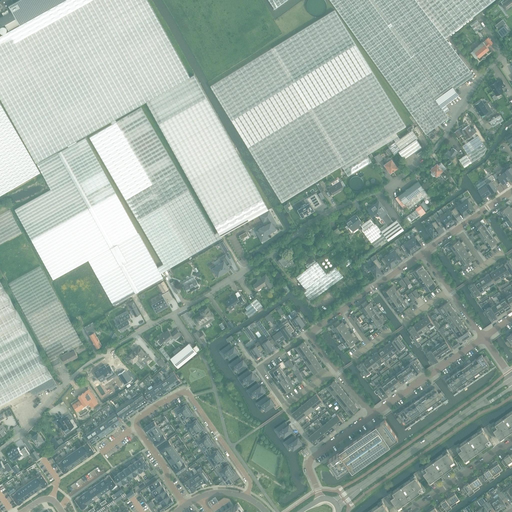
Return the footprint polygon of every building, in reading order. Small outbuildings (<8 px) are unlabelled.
[(0,0),(0,8),(2,11),(5,8),(6,7),(9,6),(12,4),(11,3),(12,1),(11,0),(0,0)] [(0,97),(22,137),(36,163),(68,146),(68,147),(37,164),(51,189),(15,209),(38,252),(53,279),(88,260),(103,287),(113,305),(163,278),(160,273),(157,267),(138,233),(97,158),(85,138),(77,142),(76,141),(111,121),(115,119),(141,105),(144,103),(146,102),(215,225),(262,198),(194,75),(190,77),(147,0),(19,0),(12,4),(9,6),(6,7),(8,10),(9,13),(3,16),(0,17),(0,97)] [(268,0),(274,9),(286,0),(268,0)] [(330,0),(337,9),(357,37),(396,91),(426,134),(449,117),(445,112),(435,98),(452,86),(454,90),(474,75),(471,71),(445,38),(439,30),(436,27),(415,0),(330,0)] [(415,0),(436,27),(439,30),(445,38),(449,35),(493,0),(415,0)] [(511,0),(502,0),(501,2),(502,4),(501,4),(506,10),(511,4),(511,0)] [(394,154),(398,151),(416,138),(417,138),(412,130),(399,138),(396,133),(406,126),(335,10),(274,47),(210,86),(282,202),(313,183),(342,165),(348,175),(371,161),(367,155),(386,143),(394,139),(396,142),(389,146),(394,154)] [(476,19),(470,24),(476,33),(483,28),(476,19)] [(498,29),(496,31),(501,38),(509,32),(504,25),(498,29)] [(473,50),(474,52),(476,54),(475,54),(476,55),(477,55),(479,57),(484,53),(485,53),(486,52),(486,51),(489,49),(487,47),(489,45),(490,46),(493,43),(488,37),(485,40),(473,50)] [(491,85),(497,96),(505,91),(502,88),(506,85),(502,79),(498,82),(498,81),(491,85)] [(458,95),(454,90),(452,86),(435,98),(445,112),(449,109),(445,104),(458,95)] [(474,105),(481,116),(485,113),(487,116),(493,112),(487,102),(484,104),(481,101),(474,105)] [(0,405),(53,377),(50,372),(29,334),(0,279),(0,194),(40,173),(21,140),(0,102),(0,405)] [(113,123),(90,136),(90,138),(109,170),(140,225),(163,264),(157,267),(160,273),(166,270),(218,239),(222,237),(221,236),(218,232),(215,234),(198,206),(167,152),(141,107),(116,121),(115,119),(111,121),(113,123)] [(500,115),(489,121),(493,127),(503,120),(500,115)] [(460,129),(454,133),(456,137),(463,133),(467,138),(472,134),(473,133),(474,133),(477,131),(474,127),(471,129),(468,126),(461,131),(460,129)] [(465,155),(458,159),(460,162),(464,167),(476,160),(483,155),(487,149),(478,135),(476,137),(474,138),(462,146),(465,150),(467,154),(465,155)] [(421,147),(416,138),(398,151),(404,159),(421,147)] [(454,155),(457,151),(452,148),(450,151),(448,150),(445,155),(451,159),(455,155),(454,155)] [(377,162),(382,159),(379,154),(374,157),(377,162)] [(394,170),(397,168),(390,157),(386,160),(387,161),(384,163),(390,172),(391,172),(392,172),(394,171),(394,170)] [(431,168),(430,169),(432,171),(431,173),(431,174),(433,177),(435,176),(436,175),(436,176),(439,179),(442,176),(444,178),(445,180),(448,177),(448,175),(445,173),(444,171),(447,169),(441,162),(438,165),(437,163),(433,166),(432,166),(431,167),(431,168)] [(503,167),(495,173),(498,177),(502,183),(508,180),(508,181),(511,178),(504,168),(503,167)] [(374,177),(373,175),(373,173),(372,173),(371,172),(370,171),(369,171),(368,171),(367,171),(366,171),(364,173),(363,175),(362,177),(363,179),(364,180),(366,182),(367,182),(368,182),(369,182),(370,182),(371,181),(372,181),(373,180),(373,179),(374,177)] [(492,175),(483,180),(485,183),(492,192),(495,190),(494,189),(499,185),(495,179),(492,175)] [(361,182),(361,180),(360,179),(359,178),(359,177),(358,177),(356,177),(355,177),(354,177),(353,178),(352,179),(352,180),(351,181),(351,182),(351,184),(352,185),(352,186),(353,186),(354,187),(356,187),(358,187),(359,187),(360,186),(360,185),(361,184),(361,182)] [(344,188),(340,181),(339,182),(338,179),(331,183),(333,185),(329,188),(333,194),(344,188)] [(398,196),(395,198),(396,200),(400,204),(401,206),(404,204),(407,207),(408,209),(423,198),(428,194),(424,189),(418,181),(408,188),(398,196)] [(485,183),(477,188),(479,190),(478,190),(483,197),(488,193),(489,194),(492,192),(485,183)] [(299,211),(298,211),(301,216),(302,216),(302,217),(314,210),(313,208),(315,207),(316,208),(322,204),(316,193),(309,197),(307,198),(309,203),(306,205),(305,204),(301,206),(302,207),(298,209),(299,211)] [(467,199),(461,202),(469,213),(472,212),(471,211),(474,209),(471,205),(474,202),(470,197),(467,199)] [(262,198),(215,225),(218,232),(221,236),(269,210),(262,198)] [(381,217),(386,224),(388,226),(393,222),(386,213),(387,213),(378,201),(367,209),(371,216),(373,214),(374,215),(375,216),(377,216),(379,216),(379,215),(381,217)] [(424,201),(420,204),(425,211),(429,208),(424,201)] [(454,209),(457,214),(460,212),(463,216),(466,215),(469,213),(461,202),(461,203),(463,205),(455,210),(454,209)] [(505,203),(499,207),(501,210),(500,211),(504,215),(511,209),(511,206),(511,207),(509,205),(507,206),(505,203)] [(449,209),(444,213),(452,225),(455,223),(455,222),(457,221),(454,216),(457,214),(454,209),(451,211),(449,209)] [(511,209),(504,215),(503,216),(506,221),(511,216),(511,209)] [(0,244),(22,232),(9,210),(0,214),(0,244)] [(416,210),(406,217),(409,222),(419,215),(416,210)] [(262,234),(259,236),(262,241),(268,237),(266,234),(275,229),(273,225),(276,224),(269,211),(260,216),(264,222),(265,221),(267,224),(259,229),(262,234)] [(439,217),(436,220),(440,226),(443,224),(446,228),(449,226),(450,227),(452,225),(444,213),(439,217)] [(353,232),(361,226),(363,224),(361,222),(356,214),(346,222),(353,232)] [(363,224),(361,226),(363,228),(362,229),(364,233),(376,249),(386,242),(379,233),(381,232),(379,229),(380,229),(376,224),(375,224),(371,219),(363,224)] [(381,232),(379,233),(386,242),(393,237),(403,230),(404,230),(397,220),(396,220),(393,222),(388,226),(386,224),(380,229),(379,229),(381,232)] [(432,223),(426,227),(430,233),(430,234),(431,236),(432,236),(433,237),(439,233),(436,229),(439,227),(435,221),(432,223)] [(483,222),(482,224),(479,221),(474,224),(476,228),(475,228),(477,231),(476,231),(478,234),(487,227),(483,222)] [(482,238),(490,232),(487,227),(478,234),(480,236),(482,238)] [(341,233),(337,228),(332,232),(335,237),(341,233)] [(490,232),(482,238),(483,240),(484,243),(493,237),(490,232)] [(414,236),(409,239),(416,251),(420,249),(419,248),(422,246),(418,241),(421,239),(418,234),(414,236)] [(493,237),(484,243),(486,245),(487,245),(489,247),(490,247),(492,250),(497,246),(495,243),(497,241),(493,237)] [(454,250),(465,243),(463,241),(461,242),(459,240),(457,241),(455,238),(449,242),(451,245),(449,246),(453,251),(454,251),(454,250)] [(404,244),(401,246),(404,251),(407,249),(410,254),(413,252),(413,253),(416,251),(409,239),(403,243),(404,244)] [(457,255),(465,249),(464,247),(466,245),(465,243),(454,250),(454,251),(457,255)] [(390,254),(389,253),(397,264),(400,262),(399,261),(402,260),(399,255),(402,253),(398,248),(395,250),(395,251),(390,254)] [(465,249),(457,255),(460,260),(471,252),(470,250),(467,252),(465,249)] [(473,255),(471,252),(460,260),(459,260),(463,265),(465,264),(467,267),(473,263),(470,260),(472,259),(470,256),(473,255)] [(397,264),(389,253),(384,257),(381,260),(385,265),(388,263),(391,267),(393,265),(394,266),(397,264)] [(222,262),(214,268),(216,271),(215,271),(218,276),(229,269),(227,267),(231,264),(226,255),(220,259),(222,262)] [(291,260),(289,261),(284,255),(277,260),(282,267),(287,263),(289,266),(292,264),(294,267),(296,265),(291,260)] [(371,267),(370,268),(373,273),(375,277),(376,276),(376,277),(382,273),(379,269),(382,267),(374,255),(371,258),(375,263),(370,266),(371,267)] [(347,258),(343,261),(346,266),(351,263),(347,258)] [(314,259),(305,265),(307,268),(316,262),(314,259)] [(305,270),(296,277),(305,290),(302,292),(311,302),(343,277),(336,267),(326,274),(317,262),(305,270)] [(511,272),(505,263),(503,264),(500,266),(506,275),(510,272),(511,272)] [(415,277),(425,270),(422,265),(411,272),(415,277)] [(27,318),(45,351),(61,342),(66,350),(81,342),(40,266),(8,283),(27,318)] [(495,269),(501,278),(506,275),(500,266),(497,268),(495,269)] [(501,278),(495,269),(494,271),(493,270),(490,272),(496,281),(501,278)] [(428,274),(425,270),(415,277),(418,282),(419,282),(429,275),(428,274)] [(486,276),(484,277),(490,286),(491,287),(495,284),(488,273),(485,275),(486,276)] [(269,289),(273,285),(266,274),(261,277),(262,278),(253,285),(257,290),(265,284),(269,289)] [(431,278),(429,275),(419,282),(423,287),(424,286),(432,280),(431,278)] [(184,285),(185,286),(184,287),(185,289),(186,289),(188,293),(199,286),(195,279),(195,280),(193,277),(183,283),(184,285)] [(479,280),(486,290),(486,289),(490,286),(484,277),(482,278),(479,280)] [(424,286),(427,291),(436,285),(435,284),(434,282),(432,280),(424,286)] [(486,290),(479,280),(476,282),(474,283),(480,292),(481,293),(486,290)] [(162,293),(168,289),(164,281),(157,284),(162,293)] [(480,292),(474,283),(472,284),(469,286),(473,292),(470,293),(472,297),(475,295),(475,296),(480,292)] [(174,284),(172,286),(176,294),(181,292),(179,287),(177,288),(174,284)] [(386,295),(387,297),(397,290),(396,290),(393,285),(387,290),(386,289),(382,291),(385,295),(386,295)] [(388,299),(390,302),(400,295),(401,295),(397,289),(396,290),(397,290),(387,297),(389,299),(388,299)] [(164,298),(152,304),(157,312),(168,305),(167,302),(173,299),(168,291),(162,295),(164,298)] [(225,302),(230,309),(238,303),(240,305),(245,302),(241,296),(238,298),(235,294),(232,297),(225,302)] [(393,304),(394,307),(403,300),(400,295),(390,302),(392,305),(393,304)] [(500,301),(505,310),(507,309),(511,307),(505,298),(500,301)] [(256,299),(245,308),(247,310),(245,312),(249,317),(262,306),(256,299)] [(364,313),(373,307),(370,302),(368,303),(366,300),(361,304),(363,307),(362,308),(363,310),(363,311),(364,313)] [(403,300),(394,307),(396,309),(395,309),(398,313),(401,311),(401,310),(407,305),(403,300)] [(133,301),(127,304),(130,308),(131,308),(131,309),(136,317),(140,314),(136,306),(133,301)] [(505,310),(500,301),(495,304),(501,313),(505,310)] [(441,314),(452,306),(450,303),(449,304),(448,302),(438,309),(441,314)] [(501,313),(495,304),(491,307),(496,316),(501,313)] [(452,306),(441,314),(444,318),(446,317),(454,311),(453,310),(454,309),(452,306)] [(368,317),(377,311),(373,307),(364,313),(366,316),(367,315),(368,317)] [(491,307),(485,310),(486,310),(483,312),(485,316),(488,314),(492,320),(495,318),(494,317),(496,316),(491,307)] [(202,314),(197,318),(198,320),(197,321),(197,322),(197,323),(198,324),(199,325),(200,325),(201,324),(202,326),(213,320),(211,317),(213,317),(212,316),(213,315),(212,314),(211,313),(208,308),(204,311),(204,310),(203,310),(202,311),(201,312),(202,312),(201,312),(202,314)] [(377,311),(368,317),(370,319),(369,320),(371,322),(380,316),(377,311)] [(456,313),(454,311),(446,317),(449,322),(458,316),(456,313)] [(186,319),(187,322),(188,322),(187,319),(190,318),(188,312),(181,314),(183,320),(186,319)] [(270,313),(265,317),(267,320),(269,319),(271,322),(274,320),(270,313)] [(118,326),(116,327),(119,332),(120,331),(121,331),(122,332),(125,330),(124,328),(131,325),(129,320),(132,319),(129,314),(120,319),(119,319),(122,324),(118,326)] [(301,325),(301,326),(306,323),(303,318),(301,319),(297,314),(289,319),(291,322),(295,328),(298,326),(299,327),(301,325)] [(424,318),(423,319),(429,328),(429,327),(433,324),(427,315),(424,317),(424,318)] [(383,321),(380,316),(371,322),(373,325),(373,324),(375,327),(376,326),(378,329),(384,325),(382,322),(383,321)] [(460,319),(458,316),(449,322),(447,323),(451,328),(461,321),(460,319)] [(337,332),(348,325),(346,322),(344,324),(342,321),(340,323),(338,319),(333,323),(335,326),(334,327),(337,332)] [(418,322),(424,331),(425,330),(426,332),(430,329),(429,327),(429,328),(423,319),(421,320),(420,320),(418,322)] [(292,333),(291,332),(294,330),(290,324),(290,325),(286,320),(278,325),(279,326),(287,337),(290,335),(289,335),(292,333)] [(461,321),(451,328),(454,332),(465,325),(463,322),(462,322),(461,321)] [(424,331),(418,322),(415,324),(413,326),(419,334),(424,331)] [(101,345),(94,333),(97,331),(93,323),(85,327),(96,348),(101,345)] [(337,332),(340,337),(341,337),(349,331),(347,328),(350,327),(348,325),(337,332)] [(465,325),(454,332),(457,337),(467,330),(466,328),(467,328),(465,325)] [(279,326),(274,329),(275,331),(272,334),(273,335),(278,342),(283,339),(284,340),(287,337),(279,326)] [(419,334),(413,326),(411,327),(411,326),(408,329),(412,334),(409,336),(412,339),(414,338),(415,338),(420,334),(419,334)] [(160,339),(157,341),(160,345),(163,343),(164,345),(174,338),(175,339),(179,336),(181,334),(178,329),(175,331),(172,334),(169,331),(163,336),(163,335),(159,338),(160,339)] [(198,330),(193,333),(199,343),(200,344),(203,347),(207,344),(205,341),(203,338),(206,337),(202,331),(200,333),(198,330)] [(467,330),(457,337),(461,342),(462,341),(463,343),(467,340),(466,338),(471,335),(469,331),(469,332),(467,330)] [(351,333),(349,331),(341,337),(340,337),(339,337),(343,342),(355,334),(353,332),(351,333)] [(355,334),(343,342),(346,347),(348,345),(351,349),(356,345),(354,342),(356,340),(354,338),(356,336),(355,334)] [(270,335),(262,341),(266,347),(264,348),(267,352),(272,349),(274,347),(273,346),(276,344),(272,338),(270,335)] [(394,339),(393,340),(399,349),(404,346),(400,340),(402,338),(400,335),(397,337),(397,336),(394,339)] [(412,339),(415,344),(417,347),(418,347),(421,344),(419,343),(415,338),(412,340),(412,339)] [(390,341),(388,343),(394,352),(399,349),(393,340),(391,342),(390,341)] [(252,354),(255,358),(260,355),(259,355),(262,353),(261,352),(264,350),(260,344),(258,341),(250,347),(254,353),(252,354)] [(440,344),(446,353),(448,352),(451,350),(445,341),(441,344),(440,344)] [(56,355),(66,350),(61,342),(45,351),(55,368),(62,365),(56,355)] [(299,352),(307,346),(304,342),(296,347),(299,352)] [(175,355),(170,359),(178,368),(177,368),(178,369),(197,353),(196,352),(200,349),(196,345),(193,348),(189,343),(181,350),(179,347),(173,352),(175,355)] [(385,346),(383,347),(390,356),(391,357),(395,353),(394,352),(388,343),(385,345),(385,346)] [(435,346),(442,356),(446,353),(440,344),(441,344),(439,343),(435,346)] [(228,355),(229,357),(238,351),(236,348),(236,349),(234,346),(232,347),(230,344),(220,351),(225,358),(228,355)] [(302,356),(310,350),(307,346),(299,352),(302,356)] [(437,359),(442,356),(435,346),(430,349),(431,350),(437,359)] [(134,351),(129,356),(130,357),(129,358),(132,361),(133,360),(134,362),(137,359),(144,367),(147,364),(148,364),(152,360),(147,354),(146,355),(139,347),(135,352),(134,351)] [(161,347),(159,349),(168,360),(170,358),(161,347)] [(390,356),(383,347),(382,349),(381,348),(378,350),(385,359),(390,356)] [(71,361),(78,357),(74,350),(62,356),(65,363),(71,360),(71,361)] [(305,360),(313,354),(310,350),(302,356),(305,360)] [(436,360),(437,359),(431,350),(426,353),(430,359),(428,361),(430,364),(433,363),(436,361),(436,360)] [(372,356),(379,364),(383,360),(377,352),(374,354),(372,356)] [(308,364),(316,359),(313,354),(305,360),(308,364)] [(476,358),(484,369),(489,365),(487,362),(489,360),(490,360),(486,355),(486,356),(484,357),(482,354),(480,355),(481,355),(482,355),(482,356),(479,358),(478,357),(476,358)] [(379,364),(372,356),(371,357),(370,356),(367,359),(374,367),(379,364)] [(237,368),(239,370),(247,364),(245,361),(245,362),(243,359),(242,360),(239,357),(229,364),(234,371),(237,368)] [(161,358),(157,362),(162,367),(165,365),(166,363),(161,358)] [(410,364),(416,372),(418,371),(418,372),(421,369),(417,364),(419,362),(417,358),(414,360),(409,364),(410,364)] [(476,361),(472,363),(478,372),(484,369),(476,358),(474,359),(476,361)] [(311,368),(319,363),(316,359),(308,364),(311,368)] [(374,367),(367,359),(365,361),(363,362),(369,371),(370,371),(374,367)] [(369,371),(363,362),(361,364),(361,363),(358,365),(362,371),(360,373),(362,376),(365,374),(365,375),(370,371),(369,371)] [(319,363),(311,368),(314,373),(322,367),(319,363)] [(468,364),(466,365),(473,376),(478,372),(472,363),(469,366),(468,364)] [(405,367),(411,376),(416,372),(410,364),(409,364),(405,367)] [(101,369),(95,373),(101,381),(106,378),(108,381),(116,375),(115,372),(114,373),(109,365),(106,367),(104,365),(100,368),(101,369)] [(462,371),(468,379),(473,376),(466,365),(464,367),(465,368),(462,371)] [(274,377),(283,371),(280,366),(273,370),(273,369),(269,372),(272,376),(273,375),(274,377)] [(401,371),(407,379),(411,376),(405,367),(401,371)] [(125,370),(118,374),(125,384),(131,380),(125,370)] [(246,381),(248,383),(256,377),(254,374),(254,375),(252,372),(251,373),(248,370),(238,377),(243,384),(246,381)] [(173,371),(169,374),(176,384),(180,381),(178,379),(179,378),(177,374),(176,375),(173,371)] [(275,379),(275,380),(277,383),(287,376),(283,371),(274,377),(275,379)] [(401,371),(396,374),(403,383),(406,381),(405,380),(407,379),(401,371)] [(458,371),(456,373),(463,383),(468,379),(462,371),(459,373),(458,371)] [(455,375),(452,378),(458,387),(463,383),(456,373),(454,374),(455,375)] [(169,375),(165,378),(172,387),(176,384),(169,374),(169,375)] [(279,385),(281,387),(290,381),(291,380),(288,375),(287,376),(277,383),(279,386),(279,385)] [(395,375),(390,379),(396,387),(398,386),(401,384),(395,375)] [(386,382),(392,390),(396,387),(390,379),(389,377),(385,381),(386,382)] [(165,378),(161,381),(168,390),(172,387),(165,378)] [(448,386),(447,386),(451,391),(451,390),(452,390),(453,390),(458,387),(452,378),(448,380),(447,378),(445,380),(449,385),(448,386)] [(331,391),(338,384),(335,380),(331,384),(330,383),(327,385),(327,386),(331,391)] [(157,384),(156,383),(163,393),(168,390),(161,381),(157,384)] [(290,381),(281,387),(282,389),(282,390),(284,394),(288,391),(287,390),(294,386),(290,381)] [(392,390),(386,382),(381,385),(387,394),(392,390)] [(156,383),(152,386),(153,387),(159,396),(163,393),(156,383)] [(255,394),(257,396),(265,390),(263,387),(263,388),(261,385),(260,386),(257,383),(247,390),(252,397),(255,394)] [(338,384),(331,391),(334,395),(341,388),(338,384)] [(381,385),(376,388),(376,389),(374,391),(376,394),(379,392),(383,398),(386,395),(387,394),(381,385)] [(153,387),(149,390),(155,399),(159,396),(153,387)] [(430,393),(437,402),(442,398),(441,397),(444,395),(441,391),(439,393),(435,387),(433,389),(434,390),(430,393)] [(341,388),(334,395),(337,399),(344,392),(341,388)] [(81,400),(73,405),(77,411),(81,408),(80,406),(84,404),(84,405),(90,401),(93,405),(93,406),(97,403),(88,389),(85,392),(86,392),(83,394),(83,393),(79,396),(81,400)] [(148,389),(144,392),(151,402),(155,399),(149,390),(148,389)] [(141,392),(137,395),(138,396),(143,404),(148,401),(141,392)] [(344,392),(337,399),(340,402),(348,396),(344,392)] [(437,402),(430,393),(427,395),(426,393),(424,395),(431,405),(437,402)] [(312,397),(317,403),(318,405),(322,401),(316,394),(312,397)] [(431,405),(424,395),(422,396),(423,398),(420,400),(426,409),(431,405)] [(138,396),(133,399),(139,407),(143,404),(138,396)] [(265,407),(266,409),(274,403),(272,400),(272,401),(270,398),(269,399),(266,396),(257,403),(261,410),(265,407)] [(348,396),(340,402),(343,406),(351,400),(348,396)] [(132,397),(128,400),(135,410),(139,407),(133,399),(132,397)] [(308,400),(313,406),(314,408),(318,405),(317,403),(312,397),(308,400)] [(128,400),(124,403),(131,413),(135,410),(128,400)] [(304,404),(309,409),(310,411),(314,408),(313,406),(308,400),(304,404)] [(351,400),(343,406),(347,410),(354,404),(351,400)] [(426,409),(420,400),(417,402),(416,401),(414,402),(421,412),(426,409)] [(421,412),(414,402),(412,403),(413,405),(410,407),(416,416),(421,412)] [(124,403),(119,406),(126,416),(131,413),(124,403)] [(173,409),(178,417),(188,409),(189,408),(187,404),(186,405),(185,405),(180,408),(178,405),(173,409)] [(300,407),(305,412),(306,414),(310,411),(309,409),(304,404),(300,407)] [(354,404),(347,410),(350,415),(350,414),(351,415),(354,413),(354,412),(357,408),(354,404)] [(119,406),(115,409),(122,419),(126,416),(119,406)] [(296,410),(302,417),(306,414),(305,412),(300,407),(296,410)] [(416,416),(410,407),(406,409),(405,408),(403,409),(411,420),(416,416)] [(188,409),(178,417),(183,424),(189,420),(187,417),(192,414),(191,413),(192,413),(190,409),(189,410),(188,409)] [(411,420),(403,409),(402,410),(403,412),(399,414),(399,413),(399,412),(398,413),(400,416),(397,418),(396,418),(400,423),(400,422),(403,420),(405,423),(411,420)] [(302,417),(296,410),(292,413),(298,421),(302,417)] [(500,439),(511,429),(511,410),(491,426),(500,439)] [(115,412),(110,415),(117,425),(122,422),(115,412)] [(333,418),(339,425),(343,422),(337,414),(333,418)] [(110,415),(106,418),(113,428),(117,425),(110,415)] [(58,419),(57,420),(58,423),(60,427),(61,426),(66,434),(77,426),(72,418),(69,420),(68,417),(65,419),(64,418),(63,416),(61,417),(58,419)] [(14,427),(19,425),(15,417),(10,419),(14,427)] [(106,418),(102,421),(109,431),(113,428),(106,418)] [(339,425),(333,418),(329,421),(335,428),(339,425)] [(189,420),(183,424),(189,432),(199,424),(200,423),(197,420),(196,420),(191,423),(189,420)] [(344,449),(329,460),(338,472),(348,465),(351,469),(397,437),(385,420),(374,427),(371,429),(343,448),(344,449)] [(102,421),(98,424),(105,434),(109,431),(102,421)] [(144,427),(147,432),(157,425),(154,421),(144,427)] [(335,428),(329,421),(325,424),(331,432),(335,428)] [(284,435),(290,431),(293,429),(291,426),(290,427),(289,425),(287,426),(285,422),(275,429),(279,436),(283,433),(284,435)] [(98,425),(94,428),(101,437),(105,434),(98,424),(98,425)] [(199,424),(189,432),(194,439),(199,435),(197,432),(202,429),(202,428),(203,428),(200,424),(199,425),(199,424)] [(331,432),(325,424),(321,427),(327,435),(331,432)] [(157,425),(147,432),(148,432),(151,436),(161,429),(161,428),(160,429),(157,425)] [(327,435),(321,427),(317,430),(323,438),(327,435)] [(90,429),(89,429),(96,439),(101,437),(94,428),(90,430),(90,429)] [(89,429),(85,433),(92,442),(96,439),(89,429)] [(161,429),(151,436),(154,440),(153,440),(154,441),(165,433),(161,429)] [(464,460),(491,442),(482,429),(456,447),(464,460)] [(313,434),(319,441),(323,438),(317,430),(313,434)] [(31,437),(37,444),(38,446),(39,445),(40,447),(44,444),(42,442),(43,441),(37,433),(35,434),(33,434),(32,435),(32,436),(31,437)] [(165,433),(154,441),(157,445),(167,438),(164,434),(165,433)] [(319,441),(313,434),(309,437),(315,445),(319,441)] [(199,435),(194,439),(199,447),(210,439),(209,439),(210,438),(208,435),(207,435),(206,435),(201,438),(199,435)] [(293,448),(299,444),(302,442),(300,439),(299,440),(298,437),(296,439),(294,435),(284,442),(289,449),(292,446),(293,448)] [(54,437),(51,439),(56,446),(63,441),(61,438),(57,441),(54,437)] [(159,446),(162,451),(173,444),(169,439),(159,446)] [(210,439),(199,447),(204,454),(210,450),(208,447),(213,444),(212,443),(213,443),(211,439),(210,440),(210,439)] [(87,442),(82,445),(88,454),(94,451),(87,442)] [(173,444),(162,451),(163,451),(166,455),(175,448),(172,444),(173,444)] [(82,445),(77,449),(83,458),(88,454),(88,455),(88,454),(82,445)] [(18,447),(8,454),(13,460),(22,454),(24,457),(29,454),(25,447),(22,449),(20,451),(18,447)] [(175,448),(166,455),(169,459),(178,453),(175,448)] [(77,449),(72,452),(78,461),(83,458),(77,449)] [(71,450),(66,454),(73,465),(78,461),(72,452),(71,450)] [(210,450),(204,454),(210,462),(220,454),(221,453),(218,450),(217,450),(212,453),(210,450)] [(429,482),(456,463),(447,450),(420,469),(429,482)] [(178,453),(169,459),(172,464),(182,457),(182,456),(181,457),(178,453)] [(66,454),(61,457),(69,468),(73,465),(66,454)] [(220,454),(210,462),(215,469),(220,465),(218,463),(223,459),(224,458),(222,454),(221,455),(220,454)] [(510,467),(511,465),(511,459),(509,455),(509,454),(504,457),(504,458),(501,461),(505,466),(508,464),(510,467)] [(137,460),(143,469),(145,467),(145,468),(149,465),(148,464),(149,464),(146,460),(145,461),(142,456),(139,459),(137,461),(137,460)] [(61,457),(56,461),(64,472),(69,468),(61,457)] [(182,457),(172,464),(175,468),(174,468),(174,469),(185,461),(182,457)] [(131,464),(137,473),(138,473),(137,472),(139,471),(139,472),(143,469),(137,460),(133,463),(132,465),(131,464)] [(0,470),(0,471),(0,470),(0,469),(1,469),(4,472),(7,470),(8,472),(12,469),(7,462),(4,465),(1,461),(0,461),(0,470)] [(185,461),(174,469),(178,473),(188,466),(185,462),(186,461),(185,461)] [(494,466),(489,469),(495,477),(500,474),(498,471),(502,469),(497,462),(493,465),(494,466)] [(126,468),(132,477),(132,476),(134,475),(134,476),(137,473),(131,464),(128,467),(126,468)] [(220,465),(215,469),(220,477),(231,470),(230,469),(231,468),(229,465),(228,465),(227,465),(223,468),(220,465)] [(120,472),(126,481),(127,481),(126,480),(128,479),(132,477),(126,468),(122,471),(121,472),(120,472)] [(202,468),(197,471),(198,472),(204,481),(204,482),(209,479),(202,468)] [(490,481),(495,477),(489,469),(488,468),(483,472),(484,473),(481,475),(485,480),(488,478),(490,481)] [(231,470),(220,477),(226,485),(230,486),(233,483),(229,478),(234,474),(235,473),(232,469),(231,470)] [(115,476),(120,484),(122,483),(123,483),(126,481),(120,472),(117,474),(117,475),(115,476)] [(198,472),(193,475),(200,485),(204,481),(198,472)] [(41,473),(35,476),(42,486),(48,483),(41,473)] [(35,475),(30,479),(37,489),(42,486),(35,476),(35,475)] [(109,475),(104,479),(110,489),(111,489),(110,488),(116,484),(109,475)] [(193,475),(189,478),(195,488),(200,485),(193,475)] [(398,507),(424,489),(415,476),(389,494),(398,507)] [(474,480),(469,483),(469,484),(474,492),(480,488),(478,485),(481,483),(477,477),(473,479),(474,480)] [(188,478),(184,481),(185,483),(184,484),(186,487),(187,486),(191,491),(196,488),(195,488),(189,478),(188,478)] [(30,479),(25,482),(32,493),(37,489),(30,479)] [(103,479),(98,483),(105,493),(110,489),(104,479),(103,479)] [(153,491),(161,485),(162,485),(159,481),(157,479),(149,485),(151,487),(150,487),(153,491)] [(25,482),(20,486),(28,496),(32,493),(25,482)] [(469,495),(474,492),(469,484),(469,483),(468,482),(463,486),(464,487),(460,489),(464,495),(468,492),(469,495)] [(98,483),(92,487),(98,496),(104,492),(105,493),(98,483)] [(161,485),(153,491),(155,492),(154,493),(157,496),(166,490),(163,487),(161,485)] [(20,486),(15,489),(16,490),(23,500),(28,496),(20,486)] [(511,501),(511,500),(511,492),(508,486),(500,492),(504,497),(507,495),(511,501)] [(89,489),(87,491),(93,500),(98,496),(92,487),(89,489)] [(16,490),(11,494),(12,496),(13,497),(12,498),(15,501),(15,500),(18,504),(23,500),(16,490)] [(81,495),(88,505),(88,504),(87,504),(93,500),(87,491),(81,495)] [(165,491),(157,496),(158,498),(161,502),(170,496),(167,492),(166,492),(165,491)] [(451,496),(446,499),(446,500),(451,507),(457,504),(455,501),(459,499),(454,492),(450,495),(451,496)] [(501,499),(504,497),(500,492),(498,493),(498,494),(494,497),(493,497),(501,508),(504,505),(505,504),(501,499)] [(81,495),(75,499),(77,502),(76,502),(78,505),(79,505),(82,509),(88,505),(81,495)] [(169,496),(161,502),(162,503),(162,504),(164,508),(165,507),(166,508),(169,505),(169,504),(173,501),(171,498),(170,498),(169,496)] [(488,511),(486,510),(489,507),(485,502),(486,502),(484,499),(482,497),(479,499),(482,504),(480,506),(482,507),(478,510),(478,511),(488,511)] [(487,501),(486,502),(485,502),(489,507),(492,505),(496,510),(497,510),(501,508),(493,497),(494,497),(493,497),(487,501)] [(447,511),(451,507),(446,500),(446,499),(445,498),(440,502),(441,503),(438,505),(442,511),(445,508),(447,511)] [(367,511),(389,511),(382,502),(367,511)]
